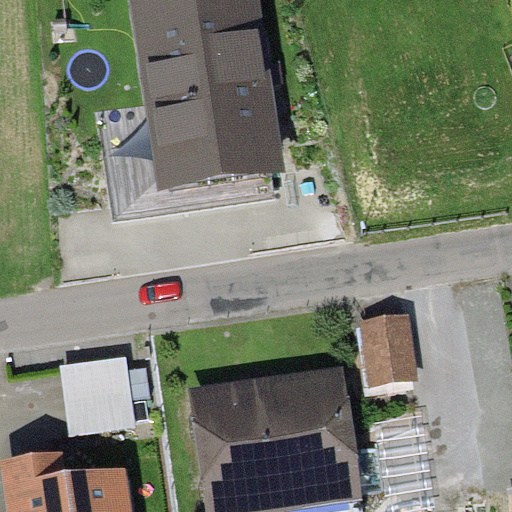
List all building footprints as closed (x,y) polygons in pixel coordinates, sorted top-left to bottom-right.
[(100,108),(115,218),(296,193),(269,0),(128,0),(142,102),(100,108)] [(421,385),(410,315),(359,323),(370,393),(421,385)] [(129,358),(61,367),(71,438),(139,429),(129,358)] [(359,377),(214,398),(231,511),(235,511),(376,491),(359,377)] [(79,460),(22,469),(29,511),(150,511),(145,479),(84,488),(79,460)]
